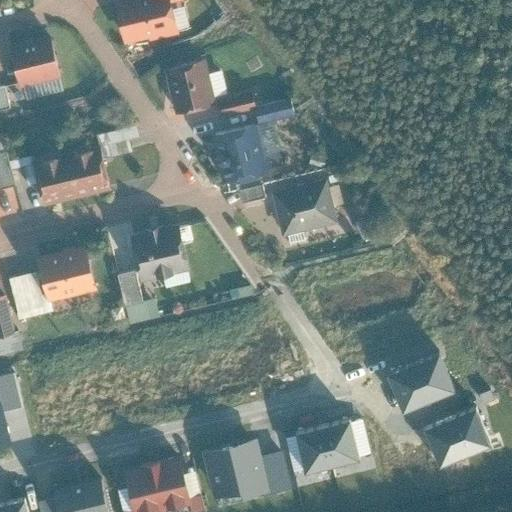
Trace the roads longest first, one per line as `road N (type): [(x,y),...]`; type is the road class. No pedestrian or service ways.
road 1 (residential): [(0,471),(327,386),(332,371),(322,354),(264,282)]
road 2 (residential): [(0,23),(62,11),(81,21),(195,186)]
road 3 (residential): [(0,236),(195,186)]
